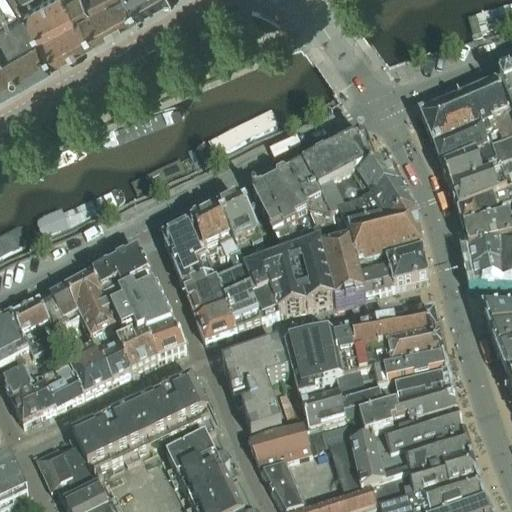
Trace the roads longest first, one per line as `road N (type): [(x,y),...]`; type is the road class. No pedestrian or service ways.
road 1 (tertiary): [(144,229),(377,108)]
road 2 (residential): [(454,301),(280,338),(202,368)]
road 3 (tertiary): [(217,0),(0,121)]
road 4 (residential): [(377,108),(429,203),(454,301)]
road 5 (residential): [(202,368),(16,455)]
road 6 (residential): [(454,301),(511,480)]
road 7 (tertiary): [(0,300),(144,229)]
road 8 (residential): [(202,368),(264,511)]
road 9 (residential): [(202,368),(144,229)]
road 10 (tertiary): [(377,108),(511,56)]
road 11 (tertiary): [(377,108),(303,0)]
